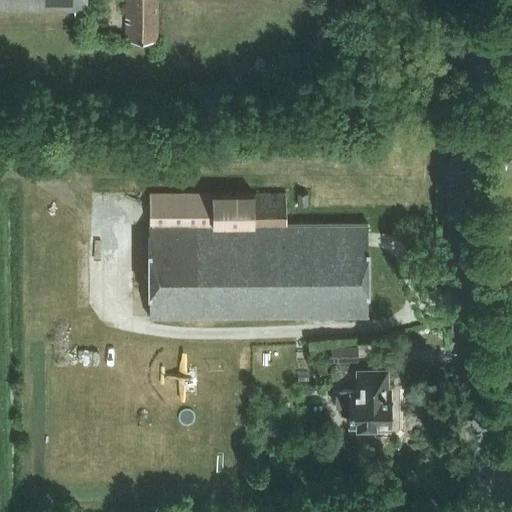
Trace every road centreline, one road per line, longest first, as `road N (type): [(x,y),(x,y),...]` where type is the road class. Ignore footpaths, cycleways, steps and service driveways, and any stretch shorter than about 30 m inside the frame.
road 1 (tertiary): [(459,315),(468,112),(489,38),(511,0)]
road 2 (tertiary): [(503,511),(477,438),(459,315)]
